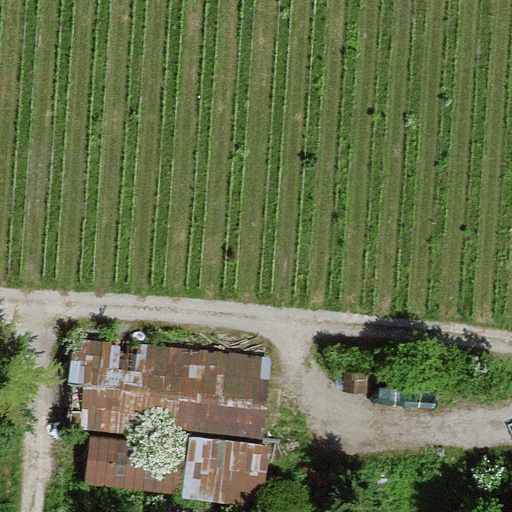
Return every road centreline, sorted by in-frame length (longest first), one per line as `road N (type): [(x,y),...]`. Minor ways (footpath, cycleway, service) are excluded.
road 1 (track): [(511,345),(0,297)]
road 2 (track): [(291,320),(280,476),(319,511)]
road 3 (track): [(42,303),(30,511)]
